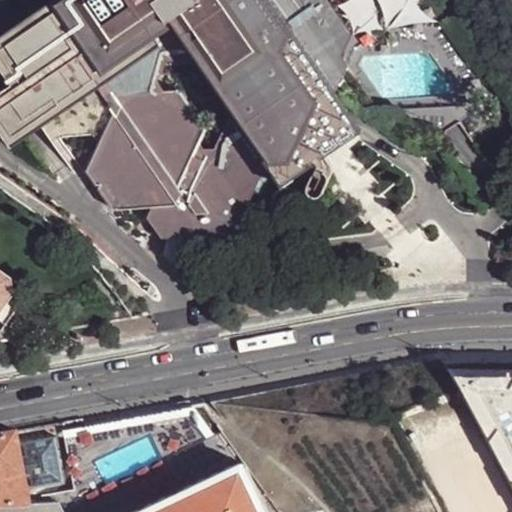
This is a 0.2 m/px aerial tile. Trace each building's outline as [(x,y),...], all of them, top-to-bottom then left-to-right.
[(54,0),(0,36),(0,58),(16,80),(0,90),(0,121),(12,140),(39,125),(47,134),(62,136),(94,135),(99,141),(86,169),(111,210),(151,209),(146,216),(160,236),(241,226),(250,204),(267,166),(275,173),(283,183),(363,130),(338,91),(344,76),(349,65),(343,55),(355,32),(333,0),(54,0)] [(323,167),(317,170),(312,175),(308,183),(307,191),(310,197),(318,196),(323,192),(331,177),(331,173),(330,169),(328,167),(323,167)] [(0,308),(10,293),(13,289),(14,287),(10,274),(0,267),(0,308)] [(20,299),(23,295),(13,289),(10,293),(20,299)] [(66,417),(65,417),(75,485),(56,488),(58,497),(27,498),(0,498),(0,511),(282,511),(221,421),(215,429),(192,395),(86,414),(84,414),(66,417)] [(0,429),(0,498),(27,498),(29,497),(25,472),(21,452),(16,426),(0,429)] [(21,452),(25,472),(31,471),(32,484),(65,478),(57,432),(24,438),(27,451),(21,452)]
